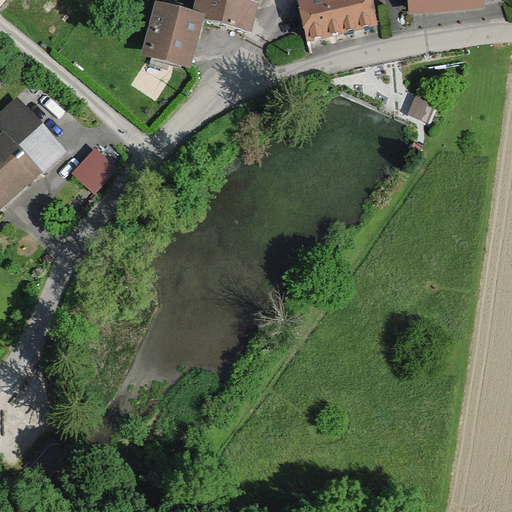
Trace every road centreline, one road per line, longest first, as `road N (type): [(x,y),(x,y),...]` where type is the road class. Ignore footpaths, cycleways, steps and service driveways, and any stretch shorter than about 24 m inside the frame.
road 1 (residential): [(237,88),(376,54),(511,33)]
road 2 (residential): [(0,385),(87,234),(153,156)]
road 3 (residential): [(153,156),(0,24)]
